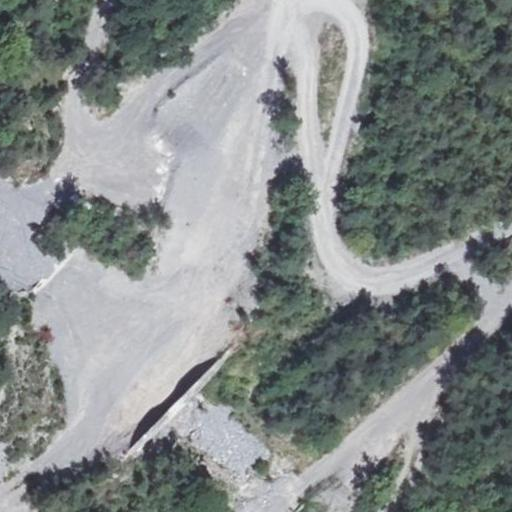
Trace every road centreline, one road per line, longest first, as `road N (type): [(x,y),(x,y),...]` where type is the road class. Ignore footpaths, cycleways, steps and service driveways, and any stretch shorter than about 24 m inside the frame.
road 1 (track): [(503,304),(452,255),(374,281),(336,259),(322,199),(359,51),(358,31),(338,0)]
road 2 (track): [(265,0),(105,157),(76,151),(69,115),(107,0)]
road 3 (track): [(511,294),(412,395),(275,511)]
road 4 (track): [(322,199),(286,0)]
road 5 (track): [(386,511),(415,457),(412,395)]
